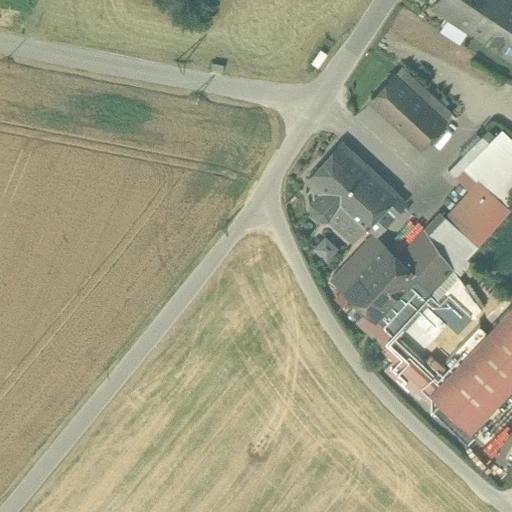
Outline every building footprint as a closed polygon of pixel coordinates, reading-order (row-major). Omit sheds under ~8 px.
[(457,21),(468,28),(469,29),(488,0),(438,0),(434,6),(457,21)] [(511,32),(511,0),(488,0),(469,29),(472,32),(472,33),(473,34),(474,33),(500,50),(509,36),(511,32)] [(468,28),(457,21),(449,33),(460,41),(468,28)] [(511,38),(509,36),(500,50),(511,57),(511,38)] [(401,65),(393,75),(443,121),(451,111),(401,65)] [(443,121),(393,75),(371,99),(421,145),(443,121)] [(498,201),(506,208),(511,192),(511,138),(500,128),(463,166),(472,175),(484,162),(494,170),(481,185),(498,201)] [(405,201),(341,143),(307,179),(321,192),(311,203),(312,210),(321,218),(328,218),(338,207),(361,228),(366,223),(376,232),(405,201)] [(472,175),(464,184),(470,190),(473,193),(481,185),(494,170),(484,162),(472,175)] [(473,193),(470,190),(445,218),(466,237),(498,201),(481,185),(473,193)] [(506,208),(498,201),(466,237),(445,218),(440,213),(425,230),(454,270),(508,209),(506,208)] [(398,258),(373,234),(332,278),(366,310),(356,321),(385,348),(383,350),(429,392),(441,379),(397,337),(406,327),(425,306),(427,304),(457,333),(480,308),(454,270),(425,230),(398,258)] [(314,248),(330,258),(339,243),(323,233),(314,248)] [(511,304),(441,379),(429,392),(469,431),(511,385),(511,304)] [(425,306),(406,327),(426,345),(445,324),(425,306)]
